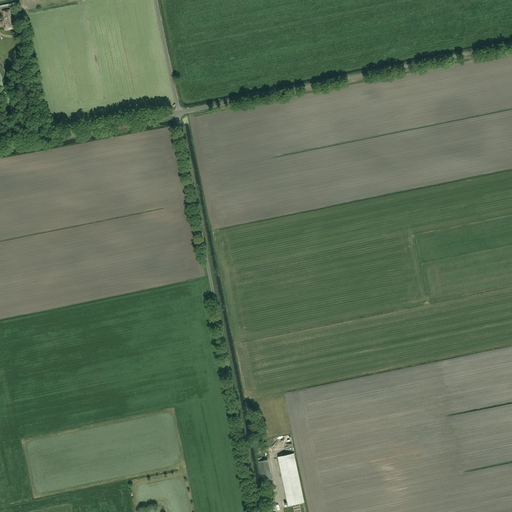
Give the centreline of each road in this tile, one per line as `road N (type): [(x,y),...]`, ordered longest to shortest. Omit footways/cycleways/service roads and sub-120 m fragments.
road 1 (unclassified): [(259,511),(178,113)]
road 2 (unclassified): [(178,113),(511,43)]
road 3 (unclassified): [(0,147),(178,113)]
